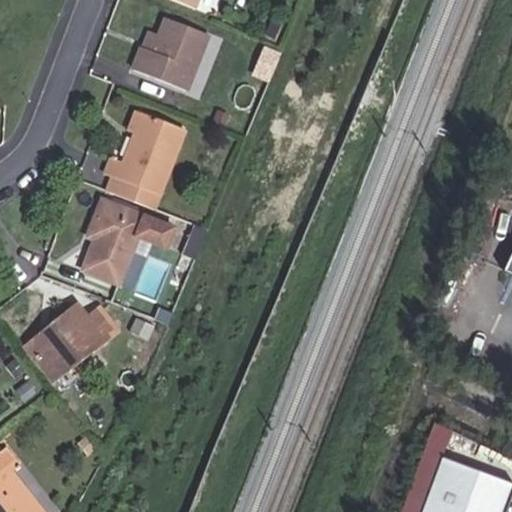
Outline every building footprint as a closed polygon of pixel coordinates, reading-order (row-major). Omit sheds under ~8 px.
[(201,0),(199,7),(213,12),(217,0),(201,0)] [(154,49),(142,45),(133,68),(187,89),(210,33),(167,16),(160,33),(154,49)] [(150,28),(142,45),(154,49),(160,33),(150,28)] [(127,127),(135,130),(142,111),(134,108),(127,127)] [(183,127),(142,111),(135,130),(124,161),(110,155),(104,171),(114,175),(141,185),(135,201),(152,208),(183,127)] [(141,185),(114,175),(108,191),(135,201),(141,185)] [(98,233),(96,238),(84,267),(120,281),(138,234),(166,245),(174,227),(103,197),(90,229),(98,233)] [(88,235),(96,238),(98,233),(90,229),(88,235)] [(511,274),(511,251),(502,269),(511,274)] [(53,335),(32,353),(53,379),(118,329),(102,306),(87,316),(78,304),(47,328),(53,335)] [(128,328),(147,336),(154,319),(135,312),(128,328)] [(26,345),(32,353),(53,335),(47,328),(26,345)] [(32,397),(41,390),(34,380),(24,387),(32,397)] [(42,511),(14,476),(21,470),(6,451),(0,456),(0,511),(42,511)] [(504,511),(511,492),(511,483),(441,456),(419,511),(504,511)]
